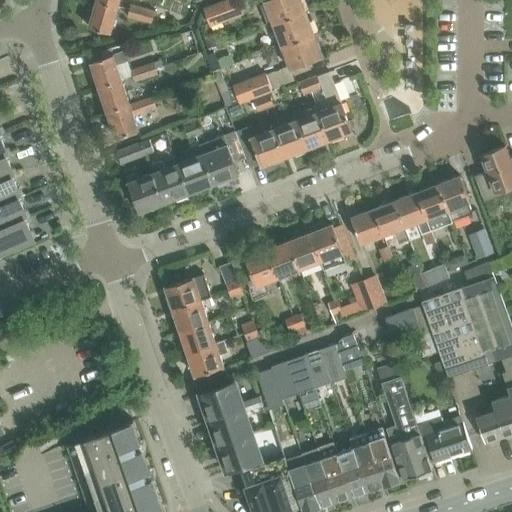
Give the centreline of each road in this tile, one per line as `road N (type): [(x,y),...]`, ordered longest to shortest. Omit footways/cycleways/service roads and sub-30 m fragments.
road 1 (residential): [(115,258),(401,154)]
road 2 (residential): [(201,511),(115,258)]
road 3 (residential): [(115,258),(43,45),(40,12)]
road 4 (residential): [(0,297),(115,258)]
